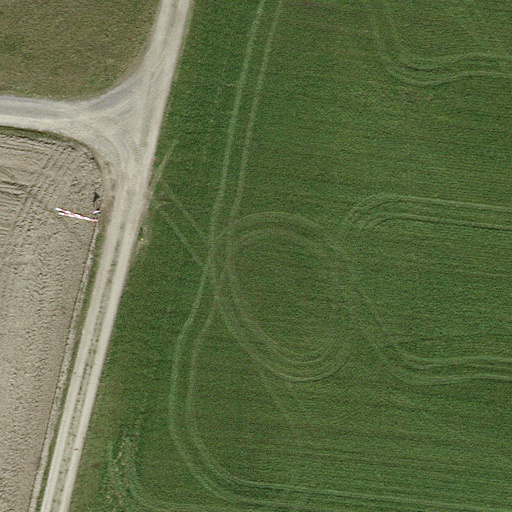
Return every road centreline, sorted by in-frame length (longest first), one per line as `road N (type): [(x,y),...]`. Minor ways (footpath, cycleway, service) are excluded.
road 1 (track): [(57,511),(174,0)]
road 2 (track): [(144,127),(0,112)]
